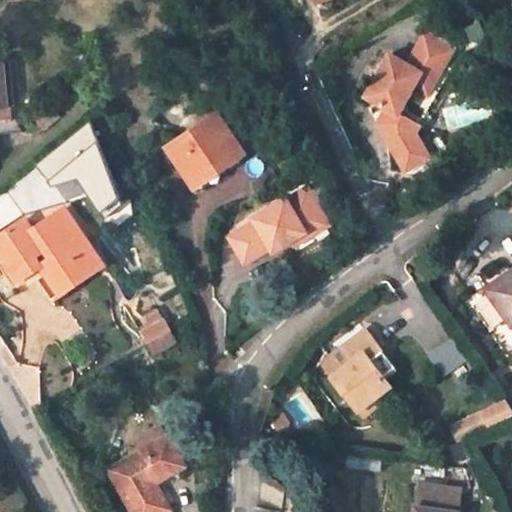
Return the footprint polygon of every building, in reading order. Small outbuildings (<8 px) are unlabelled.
[(481,44),(493,36),(482,20),(470,28),(481,44)] [(390,49),(365,92),(397,110),(414,82),(419,85),(426,72),(434,77),(452,46),(425,30),(408,59),(390,49)] [(8,59),(0,60),(0,106),(12,105),(8,59)] [(426,72),(419,85),(427,90),(434,77),(426,72)] [(48,104),(29,116),(41,131),(59,117),(48,104)] [(12,105),(0,106),(0,118),(13,117),(12,105)] [(184,118),(161,108),(154,123),(162,127),(163,125),(177,132),(184,118)] [(214,119),(172,147),(175,151),(176,153),(177,155),(179,157),(180,159),(181,161),(183,164),(186,167),(194,180),(236,152),(214,119)] [(118,199),(88,124),(36,167),(50,187),(76,180),(101,213),(118,199)] [(242,160),(236,152),(194,180),(200,188),(242,160)] [(186,167),(179,171),(194,193),(200,188),(194,180),(186,167)] [(291,240),(325,220),(307,188),(289,198),(289,197),(255,217),(257,219),(230,236),(246,262),(271,246),(273,250),(291,240)] [(25,221),(0,237),(0,258),(17,283),(41,268),(34,257),(44,250),(52,261),(57,269),(47,276),(60,294),(102,265),(64,210),(32,231),(25,221)] [(291,240),(296,247),(330,227),(325,220),(291,240)] [(44,250),(34,257),(41,268),(52,261),(44,250)] [(52,261),(41,268),(47,276),(57,269),(52,261)] [(511,269),(471,298),(510,355),(511,353),(511,269)] [(156,309),(144,316),(151,328),(163,321),(156,309)] [(151,328),(142,333),(149,345),(159,339),(170,333),(163,321),(151,328)] [(342,346),(352,359),(332,376),(359,410),(391,385),(383,374),(394,365),(365,328),(342,346)] [(170,333),(159,339),(165,349),(175,343),(170,333)] [(159,339),(149,345),(154,354),(165,349),(159,339)] [(394,390),(391,385),(359,410),(363,415),(394,390)] [(459,442),(469,436),(491,426),(511,416),(511,407),(506,399),(483,409),(462,419),(451,425),(459,442)] [(167,436),(160,424),(137,438),(143,450),(167,436)] [(143,450),(108,470),(131,511),(166,511),(170,510),(153,482),(159,478),(160,480),(184,466),(167,436),(143,450)] [(457,492),(431,489),(429,502),(455,505),(457,492)]
